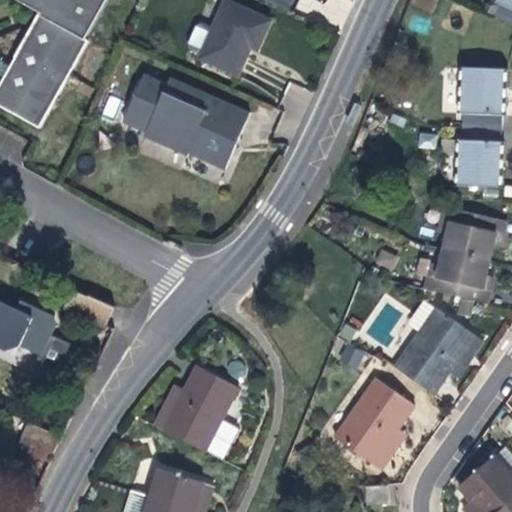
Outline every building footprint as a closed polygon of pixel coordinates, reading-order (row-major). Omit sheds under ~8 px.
[(23,0),(41,8),(41,10),(14,66),(7,80),(0,95),(0,100),(48,123),(92,32),(89,30),(103,0),(23,0)] [(258,47),(269,19),(227,0),(224,0),(200,56),(239,74),(248,52),(243,50),(246,42),(252,44),(258,47)] [(511,0),(495,0),(494,2),(498,4),(492,17),(511,26),(511,0)] [(248,52),(252,44),(246,42),(243,50),(248,52)] [(0,75),(7,80),(14,66),(4,61),(0,69),(0,75)] [(500,129),(501,115),(504,115),(506,81),(506,70),(459,68),(457,113),(461,114),(460,128),(500,129)] [(237,141),(249,113),(170,77),(167,84),(144,75),(124,120),(147,130),(145,136),(187,154),(188,152),(225,167),(237,141)] [(363,105),(356,102),(347,122),(354,126),(363,105)] [(502,161),(503,142),(500,142),(500,129),(460,128),(460,140),(455,140),(454,185),(501,187),(502,161)] [(436,149),(436,134),(419,134),(419,148),(436,149)] [(444,235),(451,209),(443,207),(437,233),(444,235)] [(491,245),(494,233),(501,234),(504,222),(451,209),(444,235),(441,250),(487,260),(491,245)] [(500,243),(501,234),(494,233),(491,245),(499,247),(500,243)] [(392,270),(398,256),(380,249),(374,263),(392,270)] [(484,274),(487,260),(441,250),(438,264),(431,291),(486,304),(489,289),(481,287),(484,274)] [(431,291),(438,264),(430,262),(423,289),(431,291)] [(491,282),(492,276),(484,274),(481,287),(489,289),(491,282)] [(115,309),(73,290),(65,309),(107,328),(115,309)] [(16,311),(0,303),(0,348),(9,352),(23,347),(41,357),(52,333),(56,325),(52,315),(22,301),(16,311)] [(394,368),(432,395),(449,370),(473,335),(435,308),(394,368)] [(354,330),(345,324),(340,333),(349,339),(354,330)] [(481,341),(473,335),(449,370),(457,376),(462,368),(481,341)] [(345,344),(338,362),(360,370),(367,353),(345,344)] [(237,390),(196,368),(182,393),(161,432),(204,454),(237,390)] [(414,406),(375,379),(334,438),(373,465),(397,430),(414,406)] [(161,432),(182,393),(173,388),(152,427),(161,432)] [(63,438),(30,424),(19,448),(51,464),(63,438)] [(397,430),(373,465),(381,472),(402,442),(406,436),(397,430)] [(493,457),(511,478),(511,458),(503,448),(493,457)] [(511,511),(511,478),(493,457),(492,456),(456,487),(468,501),(476,509),(472,511),(511,511)] [(194,511),(203,483),(158,469),(154,484),(150,498),(194,511)] [(194,511),(204,511),(212,486),(203,483),(194,511)] [(387,486),(365,487),(366,504),(388,503),(387,486)] [(193,511),(194,511),(150,498),(146,509),(145,511),(193,511)] [(472,511),(476,509),(468,501),(460,509),(462,511),(472,511)]
